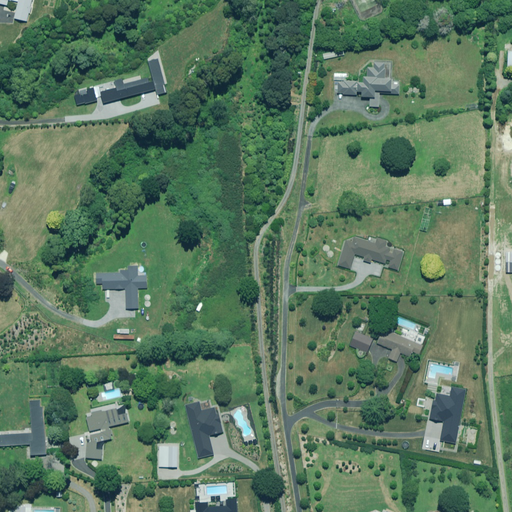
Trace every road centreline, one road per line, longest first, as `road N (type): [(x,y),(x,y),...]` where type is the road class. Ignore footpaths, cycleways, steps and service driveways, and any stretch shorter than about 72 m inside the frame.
road 1 (residential): [(311,131),(288,270),(284,410),(300,511)]
road 2 (residential): [(0,262),(46,305),(109,320)]
